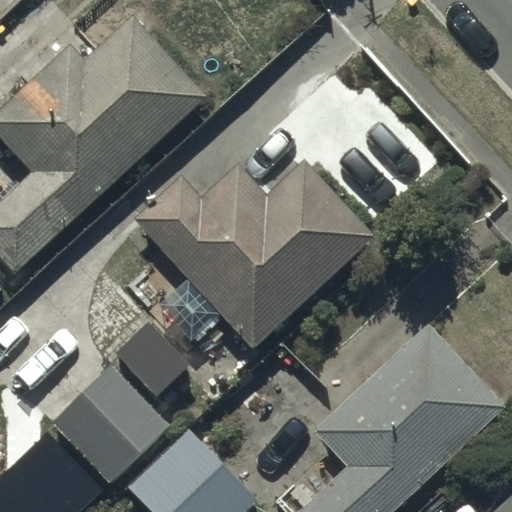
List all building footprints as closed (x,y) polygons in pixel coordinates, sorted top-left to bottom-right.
[(72,31),(0,98),(0,124),(33,160),(0,190),(0,241),(17,260),(204,85),(132,8),(88,49),(72,31)] [(175,168),(132,207),(252,337),(371,227),(301,150),(264,184),(237,155),(197,192),(175,168)] [(286,510),(288,511),(379,511),(501,401),(424,317),(310,420),(344,457),(286,510)] [(149,323),(117,351),(157,395),(189,367),(149,323)] [(111,360),(49,415),(103,476),(165,421),(111,360)] [(187,421),(128,478),(160,511),(232,511),(255,490),(187,421)] [(45,432),(0,473),(0,511),(81,511),(102,492),(45,432)] [(511,511),(511,489),(485,511),(511,511)]
